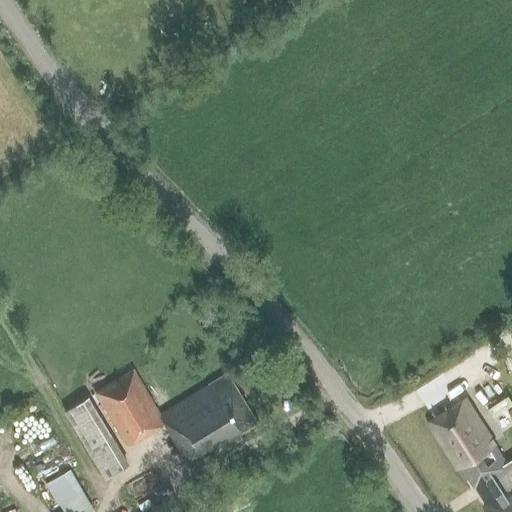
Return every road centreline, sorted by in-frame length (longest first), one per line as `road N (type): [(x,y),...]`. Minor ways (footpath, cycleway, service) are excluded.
road 1 (unclassified): [(364,424),(60,78),(7,0)]
road 2 (unclassified): [(364,424),(511,333)]
